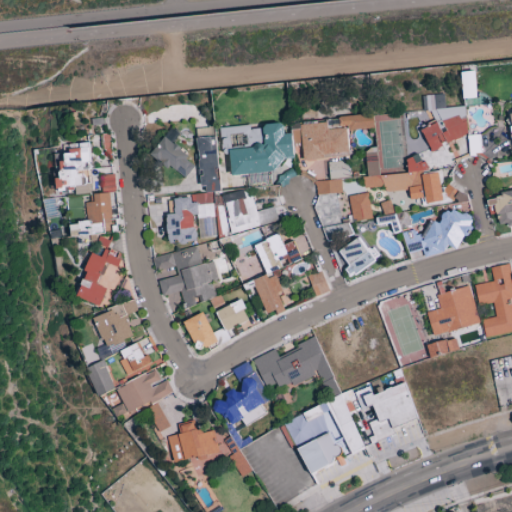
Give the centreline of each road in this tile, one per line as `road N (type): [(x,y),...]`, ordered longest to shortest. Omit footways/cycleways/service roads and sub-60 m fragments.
road 1 (residential): [(125,120),(146,286),(182,372),(205,374)]
road 2 (residential): [(295,188),(343,302)]
